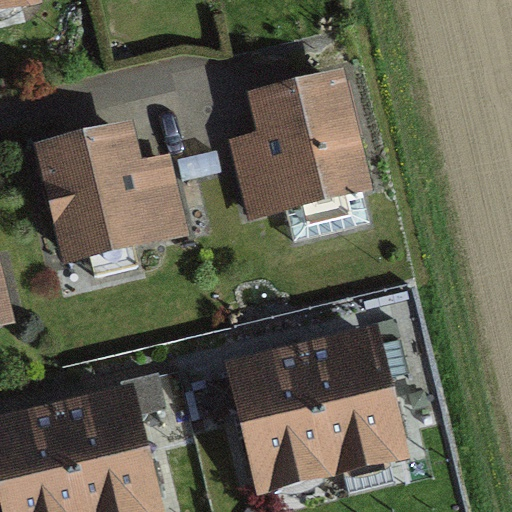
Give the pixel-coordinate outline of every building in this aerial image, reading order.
[(264,142),(230,151),(246,215),(282,206),(291,245),(366,227),(356,188),(358,188),(333,86),(299,94),(255,104),(264,142)] [(87,145),(43,155),(67,258),(179,231),(164,167),(130,175),(121,137),(87,145)] [(247,437),(259,486),(328,469),(396,453),(384,404),(389,395),(380,390),(369,341),(334,349),(300,358),(266,366),(232,374),(244,423),(239,432),(247,437)] [(120,388),(123,400),(124,400),(129,419),(161,411),(154,380),(120,388)] [(21,425),(0,429),(0,483),(6,511),(150,511),(151,511),(139,463),(144,454),(136,449),(129,419),(124,400),(123,400),(89,408),(55,416),(21,425)]
